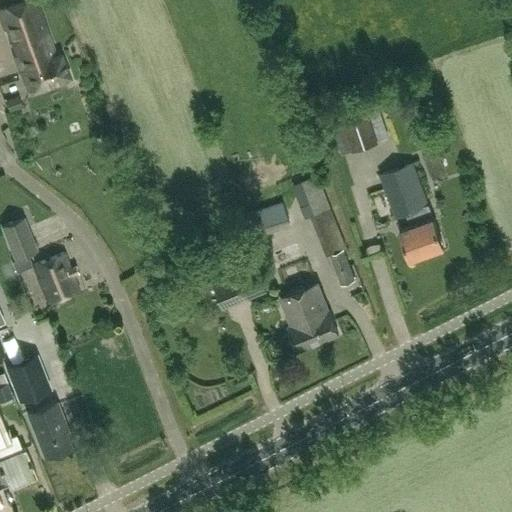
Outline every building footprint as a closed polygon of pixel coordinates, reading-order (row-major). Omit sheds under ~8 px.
[(35,0),(27,0),(0,10),(0,16),(28,92),(70,76),(60,52),(56,54),(35,0)] [(387,102),(391,118),(404,114),(410,131),(425,127),(415,94),(387,102)] [(340,113),(341,115),(330,119),(342,153),(352,149),(353,151),(378,142),(378,140),(388,137),(377,103),(366,105),(340,113)] [(414,163),(381,173),(395,218),(408,214),(412,225),(400,229),(409,259),(442,248),(414,163)] [(346,249),(318,175),(292,184),(306,218),(310,216),(327,256),(329,255),(341,286),(356,281),(343,250),(346,249)] [(251,239),(290,226),(282,202),(243,215),(251,239)] [(2,225),(15,259),(38,251),(25,217),(2,225)] [(222,271),(222,270),(242,261),(231,232),(181,252),(192,282),(199,279),(204,291),(215,286),(223,308),(267,292),(254,258),(222,271)] [(33,265),(48,302),(78,290),(63,252),(33,265)] [(339,335),(328,309),(318,282),(280,297),(291,325),(287,326),(297,351),(339,335)] [(49,334),(52,351),(62,349),(58,332),(49,334)] [(34,397),(45,392),(32,358),(5,369),(16,397),(31,391),(34,397)] [(0,402),(13,398),(3,373),(0,374),(0,402)] [(56,402),(28,412),(45,457),(73,447),(56,402)] [(0,484),(8,482),(10,488),(37,477),(26,448),(22,450),(16,435),(4,440),(0,429),(0,484)]
